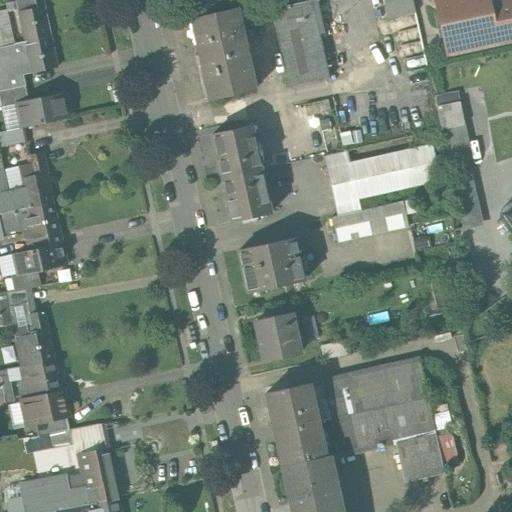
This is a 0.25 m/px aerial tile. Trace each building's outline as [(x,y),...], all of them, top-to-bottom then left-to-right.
[(41,0),(16,0),(18,9),(0,13),(0,30),(0,31),(0,30),(0,48),(49,37),(43,10),(44,8),(41,0)] [(316,0),(272,10),(279,43),(319,34),(323,33),(316,0)] [(412,0),(383,0),(387,20),(415,14),(412,0)] [(511,0),(435,0),(447,55),(511,41),(511,0)] [(236,9),(187,20),(205,101),(254,90),(236,9)] [(319,34),(279,43),(289,87),(328,79),(319,34)] [(49,37),(0,48),(0,80),(22,76),(57,68),(50,37),(49,37)] [(22,76),(0,80),(0,91),(24,87),(22,76)] [(24,87),(0,91),(0,104),(1,110),(16,107),(16,105),(28,102),(24,87)] [(458,91),(434,95),(437,107),(460,103),(458,91)] [(28,102),(16,105),(16,107),(21,129),(67,119),(62,95),(28,102)] [(460,103),(437,107),(441,130),(464,125),(460,103)] [(251,125),(213,134),(222,178),(261,169),(251,125)] [(349,163),(326,168),(334,204),(357,199),(439,181),(431,144),(349,163)] [(347,151),(323,157),(326,168),(349,163),(347,151)] [(41,153),(26,156),(30,176),(20,178),(27,209),(51,204),(44,174),(45,174),(41,153)] [(261,169),(222,178),(232,222),(271,214),(261,169)] [(468,188),(455,194),(464,231),(477,228),(468,188)] [(357,199),(334,204),(337,216),(360,211),(357,199)] [(337,216),(331,217),(337,242),(408,226),(402,201),(360,211),(337,216)] [(511,201),(501,210),(500,219),(509,232),(511,231),(511,201)] [(51,204),(27,209),(30,224),(22,225),(25,241),(58,233),(51,204)] [(58,233),(25,241),(27,250),(12,254),(17,276),(35,272),(64,265),(58,233)] [(295,238),(240,250),(249,293),(304,280),(295,238)] [(17,276),(10,277),(13,291),(39,287),(35,272),(17,276)] [(441,281),(422,286),(430,318),(448,313),(441,281)] [(28,313),(32,333),(22,335),(28,365),(52,360),(46,331),(47,331),(43,310),(28,313)] [(292,314),(255,322),(264,361),(300,353),(292,314)] [(345,340),(322,346),(326,360),(349,355),(345,340)] [(28,365),(19,367),(22,378),(16,379),(20,398),(59,390),(52,360),(28,365)] [(418,360),(321,381),(338,458),(395,446),(403,482),(443,474),(418,360)] [(310,385),(267,394),(282,466),(325,456),(310,385)] [(59,390),(20,398),(26,426),(34,425),(65,419),(67,419),(61,390),(59,390)] [(65,419),(34,425),(36,437),(67,430),(65,419)] [(107,450),(92,453),(97,473),(87,475),(94,505),(117,500),(111,471),(112,471),(107,450)] [(325,456),(282,466),(291,511),(342,511),(335,477),(330,479),(325,456)] [(120,511),(117,500),(94,505),(95,511),(120,511)]
